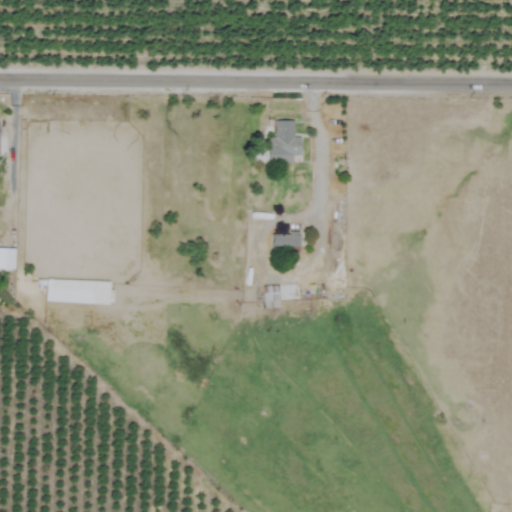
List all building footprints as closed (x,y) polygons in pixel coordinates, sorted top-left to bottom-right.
[(265,138),(266,163),(290,163),(289,155),(298,154),(297,137),(291,137),(291,121),(272,121),(272,138),(265,138)] [(296,247),(297,234),(269,233),(269,246),(296,247)] [(0,268),(11,269),(12,249),(0,248),(0,268)] [(106,282),(43,280),(43,302),(105,304),(106,282)] [(276,308),(276,286),(260,286),(261,308),(276,308)]
